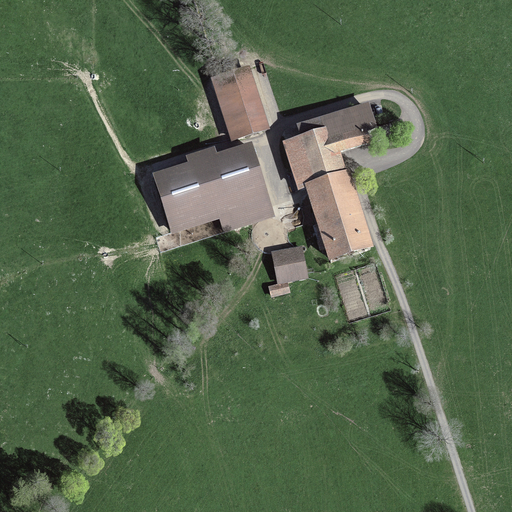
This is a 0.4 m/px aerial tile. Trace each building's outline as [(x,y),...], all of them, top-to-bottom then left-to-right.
[(239,59),(209,68),(227,128),(257,119),(239,59)] [(357,121),(352,101),(315,111),(318,122),(297,128),(296,127),(279,132),(292,178),(300,176),(315,233),(310,235),(311,241),(317,239),(320,249),(362,238),(342,164),(331,167),(324,144),(396,124),(392,111),(357,121)] [(190,167),(156,178),(174,232),(220,217),(225,232),(235,229),(234,226),(271,214),(250,148),(216,159),(214,154),(189,162),(190,167)] [(263,242),(268,273),(296,269),(291,238),(263,242)] [(260,282),(277,281),(277,274),(260,275),(260,282)]
